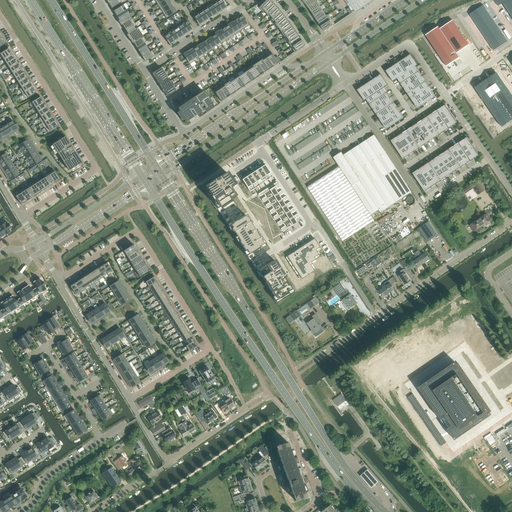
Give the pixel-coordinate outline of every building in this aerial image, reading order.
[(119,0),(114,0),(109,4),(112,8),(121,2),(119,0)] [(160,9),(170,2),(168,0),(164,0),(157,4),(160,9)] [(222,10),(215,0),(216,1),(211,4),(211,3),(217,13),(222,10)] [(226,7),(221,0),(215,0),(222,10),(226,7)] [(263,12),(272,3),(269,0),(266,0),(259,8),(263,12)] [(311,13),(320,7),(317,2),(319,0),(308,8),(309,9),(311,13)] [(346,0),(354,11),(356,13),(363,8),(364,7),(366,6),(374,0),(346,0)] [(511,0),(495,0),(494,1),(498,6),(502,3),(511,17),(511,0)] [(163,14),(173,7),(170,2),(160,9),(163,14)] [(217,13),(211,3),(206,6),(212,16),(217,13)] [(267,15),(276,7),(272,3),(263,12),(264,11),(267,15)] [(123,5),(113,11),(116,16),(126,10),(123,5)] [(212,16),(206,6),(206,7),(205,8),(202,10),(208,19),(212,16)] [(484,6),(470,15),(493,50),(507,41),(484,6)] [(166,18),(176,12),(173,7),(163,14),(166,18)] [(270,20),(280,12),(279,10),(279,9),(278,8),(276,7),(267,15),(267,16),(271,19),(270,20)] [(315,17),(324,11),(320,7),(311,13),(313,14),(312,15),(314,17),(315,17)] [(129,14),(126,10),(116,16),(119,20),(129,14)] [(208,19),(202,10),(198,13),(203,22),(208,19)] [(318,22),(329,15),(329,14),(327,16),(324,11),(315,17),(316,19),(317,21),(318,22)] [(273,25),(284,17),(281,13),(280,12),(270,20),(273,25)] [(203,22),(198,13),(193,16),(193,17),(194,18),(199,25),(203,22)] [(119,20),(118,21),(121,26),(122,25),(132,19),(129,14),(119,20)] [(329,15),(318,22),(321,27),(332,19),(329,15)] [(249,26),(242,16),(238,18),(237,19),(240,23),(244,29),(249,26)] [(277,29),(287,21),(286,20),(284,17),(273,25),(277,29)] [(134,23),(132,19),(122,25),(125,30),(134,23)] [(244,29),(240,23),(237,19),(233,22),(236,26),(240,32),(244,29)] [(332,19),(321,27),(324,32),(326,30),(328,31),(329,30),(329,28),(335,24),(332,19)] [(188,32),(181,22),(179,20),(175,23),(177,25),(176,25),(183,35),(188,32)] [(191,28),(187,21),(186,20),(182,23),(181,22),(188,32),(192,29),(191,28)] [(426,35),(425,35),(446,67),(447,66),(459,58),(456,54),(457,53),(469,45),(453,20),(452,21),(440,29),(438,27),(426,35)] [(281,33),(291,26),(290,24),(289,21),(288,22),(287,21),(277,29),(278,29),(281,33)] [(240,32),(236,26),(233,22),(228,25),(230,27),(235,35),(240,32)] [(134,23),(125,30),(128,34),(137,28),(134,23)] [(183,35),(176,25),(172,28),(179,38),(183,35)] [(235,35),(230,27),(228,25),(224,28),(226,30),(231,38),(235,35)] [(284,38),(294,31),(293,29),(291,26),(281,33),(284,38)] [(130,39),(140,33),(137,28),(128,34),(127,35),(130,39)] [(179,38),(172,28),(167,31),(174,41),(179,38)] [(231,38),(226,30),(224,28),(221,30),(219,31),(222,35),(226,41),(231,38)] [(174,41),(167,31),(163,35),(169,44),(174,41)] [(226,41),(222,35),(219,31),(215,34),(218,38),(221,44),(226,41)] [(288,42),(298,36),(297,34),(294,31),(284,38),(285,38),(286,37),(288,42),(287,42),(288,42)] [(133,44),(143,37),(141,34),(140,33),(130,39),(133,44)] [(221,44),(218,38),(215,34),(215,35),(211,37),(213,40),(216,45),(220,42),(221,44)] [(291,47),(301,40),(300,39),(298,36),(288,42),(291,47)] [(143,37),(133,44),(134,43),(136,48),(146,42),(143,37)] [(216,45),(213,40),(211,37),(206,40),(209,45),(213,50),(212,48),(216,45)] [(209,45),(206,40),(202,43),(205,48),(208,53),(210,52),(213,50),(209,45)] [(303,47),(304,45),(301,40),(291,47),(294,52),(299,49),(301,49),(302,48),(303,47)] [(139,52),(147,48),(144,43),(146,42),(136,48),(139,52)] [(208,53),(205,48),(202,43),(197,46),(199,49),(204,56),(203,54),(207,51),(208,53)] [(199,49),(197,46),(193,49),(192,48),(199,59),(200,59),(204,56),(199,49)] [(142,57),(152,51),(150,52),(147,48),(139,52),(142,57)] [(199,59),(192,48),(188,51),(191,56),(194,61),(195,61),(193,59),(197,56),(199,59)] [(9,49),(0,54),(3,59),(12,54),(9,49)] [(145,62),(155,56),(152,51),(142,57),(145,62)] [(191,56),(188,51),(183,54),(186,59),(190,64),(194,61),(191,56)] [(278,63),(275,58),(271,52),(266,55),(273,66),(278,63)] [(12,54),(3,59),(6,64),(15,58),(12,54)] [(404,58),(411,69),(415,66),(415,67),(418,65),(410,54),(404,58)] [(273,66),(266,55),(261,59),(268,69),(273,66)] [(18,63),(15,58),(6,64),(9,69),(18,63)] [(404,58),(398,63),(405,73),(411,69),(404,58)] [(268,69),(261,59),(256,62),(264,73),(268,69)] [(264,73),(256,62),(252,65),(259,76),(261,75),(264,74),(263,73),(264,73)] [(21,68),(18,63),(9,69),(12,73),(21,68)] [(405,73),(398,63),(392,67),(399,77),(405,73)] [(259,76),(252,65),(247,68),(254,79),(259,76)] [(405,73),(408,78),(418,71),(415,67),(415,66),(411,69),(405,73)] [(155,78),(165,72),(162,67),(152,73),(155,78)] [(392,67),(385,71),(393,82),(397,79),(397,78),(399,77),(392,67)] [(21,68),(12,73),(15,78),(24,73),(21,68)] [(254,79),(247,68),(248,70),(243,73),(250,82),(251,81),(254,79)] [(408,78),(412,83),(422,76),(418,71),(408,78)] [(158,83),(168,76),(165,72),(155,78),(158,83)] [(474,87),(485,103),(485,102),(488,107),(488,108),(488,107),(499,100),(510,93),(510,92),(509,92),(507,88),(507,87),(496,72),(497,73),(492,76),(490,78),(486,80),(485,80),(485,81),(481,84),(479,85),(475,88),(474,87)] [(27,78),(24,73),(15,78),(18,83),(27,78)] [(250,82),(243,73),(239,76),(245,85),(250,82)] [(399,77),(397,78),(397,79),(400,83),(408,78),(405,73),(399,77)] [(381,74),(374,78),(381,89),(383,88),(388,85),(381,74)] [(161,87),(172,81),(172,80),(170,82),(167,78),(168,77),(168,76),(158,83),(161,87)] [(245,85),(239,76),(234,80),(240,89),(242,88),(243,88),(245,87),(245,85)] [(412,83),(415,88),(425,81),(422,76),(412,83)] [(27,78),(18,83),(21,88),(30,83),(30,82),(27,78)] [(368,82),(375,93),(381,89),(374,78),(368,82)] [(408,78),(400,83),(404,88),(412,83),(408,78)] [(240,89),(234,80),(230,83),(228,81),(235,92),(240,89)] [(164,92),(174,85),(172,81),(161,87),(163,90),(164,91),(164,92)] [(235,92),(228,81),(223,84),(231,95),(235,92)] [(415,88),(418,93),(428,86),(425,81),(415,88)] [(21,88),(19,89),(22,94),(33,88),(33,87),(30,82),(30,83),(21,88)] [(368,82),(362,86),(369,97),(375,93),(368,82)] [(412,83),(404,88),(407,93),(415,88),(412,83)] [(231,95),(223,84),(219,87),(226,98),(231,95)] [(174,85),(164,92),(167,97),(176,90),(174,86),(175,85),(174,85)] [(369,97),(362,86),(357,90),(364,101),(366,100),(366,99),(369,97)] [(418,93),(422,98),(432,91),(428,86),(418,93)] [(33,88),(22,94),(26,99),(36,92),(33,87),(33,88)] [(226,98),(219,87),(214,91),(221,102),(226,98)] [(381,89),(375,93),(379,98),(386,93),(383,88),(381,89)] [(415,88),(407,93),(410,98),(418,93),(415,88)] [(180,111),(176,113),(182,121),(185,119),(187,121),(188,120),(190,119),(191,118),(195,115),(197,114),(204,109),(206,112),(214,107),(212,104),(203,91),(194,98),(178,108),(180,111)] [(422,98),(425,103),(435,97),(432,91),(422,98)] [(366,99),(366,100),(369,104),(379,98),(375,93),(369,97),(366,99)] [(386,93),(379,98),(382,103),(390,98),(386,93)] [(418,93),(410,98),(414,103),(422,98),(418,93)] [(511,95),(510,93),(499,100),(502,105),(511,98),(511,95)] [(40,97),(32,102),(35,107),(43,102),(40,97)] [(379,98),(369,104),(373,109),(382,103),(379,98)] [(390,98),(382,103),(385,108),(393,103),(390,98)] [(422,98),(414,103),(417,109),(425,103),(422,98)] [(511,98),(502,105),(506,110),(511,105),(511,98)] [(499,100),(488,107),(491,112),(492,113),(492,112),(502,105),(499,100)] [(46,107),(43,102),(35,107),(38,112),(46,107)] [(382,103),(373,109),(376,114),(385,108),(382,103)] [(393,103),(385,108),(389,113),(396,108),(393,103)] [(443,119),(451,113),(450,112),(447,108),(445,105),(441,107),(437,110),(443,119)] [(502,105),(492,112),(495,117),(506,110),(502,105)] [(46,107),(38,112),(41,117),(39,118),(49,112),(46,107)] [(385,108),(376,114),(379,119),(389,113),(385,108)] [(396,108),(389,113),(392,118),(400,113),(396,108)] [(443,119),(437,110),(432,113),(439,123),(444,120),(443,119)] [(506,110),(495,117),(498,121),(498,122),(499,122),(509,115),(506,110)] [(42,123),(53,116),(49,112),(39,118),(42,123)] [(389,113),(379,119),(383,124),(392,118),(389,113)] [(400,113),(392,118),(395,123),(403,118),(400,113)] [(439,123),(432,113),(427,117),(434,127),(439,123)] [(457,123),(455,120),(452,116),(451,113),(443,119),(444,120),(449,129),(454,125),(457,123)] [(511,118),(509,115),(499,122),(501,126),(501,127),(502,127),(511,119),(511,118)] [(53,116),(42,123),(45,128),(56,121),(53,116)] [(434,127),(427,117),(422,120),(429,130),(434,127)] [(392,118),(383,124),(386,129),(395,123),(392,118)] [(11,120),(7,123),(12,132),(17,129),(11,120)] [(429,130),(422,120),(417,123),(424,133),(429,130)] [(449,129),(444,120),(439,123),(444,132),(449,129)] [(56,121),(45,128),(48,133),(59,126),(56,121)] [(7,123),(2,125),(8,135),(12,132),(7,123)] [(424,133),(417,123),(412,127),(419,137),(424,133)] [(444,132),(439,123),(434,127),(439,135),(444,132)] [(419,137),(412,127),(407,130),(414,140),(419,137)] [(439,135),(434,127),(429,130),(434,138),(439,135)] [(414,140),(407,130),(402,133),(409,143),(414,140)] [(434,138),(429,130),(424,133),(429,142),(434,138)] [(409,143),(402,133),(397,137),(404,147),(409,143)] [(429,142),(424,133),(419,137),(424,145),(429,142)] [(334,169),(307,187),(308,188),(343,241),(374,221),(370,215),(375,213),(379,210),(380,213),(412,192),(409,187),(375,136),(374,136),(347,154),(344,156),(342,157),(341,157),(341,156),(340,156),(339,156),(338,156),(338,157),(337,157),(337,158),(337,159),(338,160),(336,161),(339,166),(334,169)] [(65,137),(52,145),(53,145),(57,153),(69,170),(71,169),(79,164),(81,163),(81,162),(65,137)] [(404,147),(397,137),(391,141),(397,151),(404,147)] [(424,145),(419,137),(414,140),(419,148),(424,145)] [(472,146),(472,145),(469,140),(467,138),(467,137),(463,139),(459,143),(464,151),(472,146)] [(21,149),(18,151),(20,152),(22,151),(31,145),(27,140),(24,142),(19,146),(21,149)] [(419,148),(414,140),(409,143),(414,152),(419,148)] [(414,152),(409,143),(404,147),(409,155),(414,152)] [(464,151),(459,143),(454,146),(460,156),(465,153),(464,151)] [(22,151),(20,152),(21,154),(23,152),(25,156),(34,150),(31,145),(22,151)] [(460,156),(454,146),(449,149),(455,159),(460,156)] [(479,155),(477,152),(474,148),(472,146),(464,151),(465,153),(471,161),(476,158),(479,156),(479,155)] [(409,155),(404,147),(397,151),(403,159),(409,155)] [(455,159),(449,149),(444,153),(450,163),(455,159)] [(27,159),(25,161),(26,162),(28,161),(37,155),(34,151),(34,150),(25,156),(27,159)] [(450,163),(444,153),(439,156),(445,166),(450,163)] [(471,161),(465,153),(460,156),(466,164),(471,161)] [(0,157),(0,163),(0,164),(9,159),(12,157),(11,156),(8,157),(6,154),(0,157)] [(28,161),(26,162),(27,164),(29,163),(32,166),(40,161),(37,155),(28,161)] [(445,166),(439,156),(434,159),(440,169),(445,166)] [(466,164),(460,156),(455,159),(461,168),(466,164)] [(9,159),(0,164),(4,169),(12,164),(10,160),(13,159),(12,157),(9,159)] [(440,169),(434,159),(429,163),(435,173),(440,169)] [(461,168),(455,159),(450,163),(456,171),(461,168)] [(435,173),(429,163),(424,166),(430,176),(435,173)] [(456,171),(450,163),(445,166),(451,174),(456,171)] [(12,164),(4,169),(7,174),(16,169),(18,167),(17,166),(15,167),(12,164)] [(265,165),(260,168),(268,180),(273,177),(265,165)] [(430,176),(424,166),(419,169),(425,179),(430,176)] [(451,174),(445,166),(440,169),(446,178),(451,174)] [(16,169),(7,174),(10,180),(19,174),(17,171),(19,169),(18,167),(16,169)] [(260,168),(256,171),(264,183),(268,180),(260,168)] [(48,172),(55,183),(61,181),(53,169),(48,172)] [(425,179),(419,169),(412,173),(419,183),(425,179)] [(446,178),(440,169),(435,173),(441,181),(446,178)] [(208,183),(203,187),(206,191),(208,195),(211,198),(215,205),(217,208),(218,209),(221,207),(225,204),(227,202),(230,200),(229,198),(235,194),(234,194),(234,193),(232,190),(229,186),(231,185),(233,184),(235,182),(232,178),(230,179),(228,176),(226,174),(225,171),(224,172),(223,172),(220,175),(219,175),(210,182),(208,183)] [(256,171),(251,174),(259,186),(264,183),(256,171)] [(55,183),(48,172),(43,175),(45,178),(50,186),(55,183)] [(441,181),(435,173),(430,176),(436,184),(441,181)] [(251,174),(247,176),(255,189),(259,186),(251,174)] [(247,176),(242,180),(250,192),(255,189),(247,176)] [(436,184),(430,176),(425,179),(431,188),(436,184)] [(39,179),(45,189),(50,186),(45,178),(40,181),(39,179)] [(34,182),(40,192),(45,189),(39,179),(34,182)] [(431,188),(425,179),(419,183),(425,192),(431,188)] [(478,195),(486,189),(487,189),(482,180),(472,187),(478,195)] [(29,185),(36,195),(40,192),(34,182),(29,185)] [(265,197),(261,199),(263,203),(268,200),(267,200),(277,193),(275,190),(280,187),(278,184),(276,186),(274,187),(272,188),(270,189),(268,191),(266,192),(264,193),(263,194),(264,194),(265,197)] [(31,198),(36,195),(29,185),(24,188),(31,198)] [(26,201),(31,198),(24,188),(19,191),(26,201)] [(269,202),(265,205),(267,208),(271,206),(281,199),(279,196),(284,193),(282,190),(277,193),(267,200),(268,200),(269,202)] [(26,201),(19,191),(20,193),(16,196),(21,205),(26,201)] [(273,208),(269,211),(271,214),(275,212),(275,211),(285,205),(283,202),(287,199),(285,196),(281,199),(271,206),(273,208)] [(277,214),(273,217),(275,220),(279,218),(279,217),(289,211),(287,208),(291,205),(289,202),(285,205),(275,211),(275,212),(277,214)] [(281,220),(277,223),(279,226),(283,223),(293,217),(293,216),(291,214),(295,211),(293,208),(289,211),(279,217),(279,218),(281,220)] [(486,214),(470,225),(475,231),(476,230),(477,231),(478,231),(478,230),(479,230),(480,229),(480,228),(481,228),(481,227),(491,220),(488,216),(493,212),(490,208),(485,212),(486,214)] [(284,226),(280,229),(283,232),(287,229),(297,223),(295,219),(299,217),(297,214),(293,216),(293,217),(283,223),(284,226)] [(242,245),(243,246),(242,246),(245,251),(247,250),(249,253),(247,254),(248,255),(251,253),(255,251),(260,248),(259,246),(260,246),(264,244),(262,241),(262,240),(259,236),(254,229),(255,229),(254,229),(253,226),(252,226),(249,221),(250,221),(247,217),(246,215),(238,220),(237,221),(237,220),(236,221),(233,223),(229,226),(230,226),(231,225),(232,227),(231,228),(232,230),(233,232),(234,231),(237,236),(239,241),(242,246),(242,245)] [(0,224),(0,226),(5,235),(10,231),(9,230),(11,229),(8,223),(6,224),(4,222),(0,224)] [(418,228),(427,241),(427,242),(437,235),(428,222),(418,228)] [(314,238),(287,256),(302,279),(314,271),(311,265),(313,264),(311,262),(316,259),(314,257),(319,255),(316,250),(320,247),(314,238)] [(133,245),(123,251),(127,256),(137,250),(133,245)] [(137,250),(127,256),(130,261),(129,262),(140,255),(137,250)] [(416,252),(424,263),(429,259),(425,254),(423,256),(421,253),(420,253),(418,251),(416,252)] [(424,263),(416,252),(414,253),(416,256),(414,257),(416,260),(415,261),(418,267),(424,263)] [(140,255),(129,262),(132,267),(143,260),(140,255)] [(143,260),(132,267),(133,266),(136,271),(134,273),(146,265),(143,260)] [(261,269),(259,270),(261,273),(259,274),(262,277),(268,286),(267,286),(270,291),(271,291),(274,296),(275,296),(278,300),(279,298),(280,299),(289,293),(288,292),(292,289),(290,286),(291,286),(288,281),(287,281),(278,267),(279,266),(276,262),(276,263),(274,260),(265,266),(265,265),(264,266),(261,268),(261,269)] [(107,263),(102,266),(107,274),(112,271),(107,263)] [(146,265),(134,273),(138,278),(150,270),(146,265)] [(102,266),(98,269),(103,278),(104,277),(103,276),(107,274),(102,266)] [(367,272),(364,267),(358,270),(361,276),(367,272)] [(98,269),(93,271),(99,280),(103,278),(98,269)] [(408,282),(411,280),(405,273),(403,270),(401,271),(401,272),(403,274),(400,276),(405,284),(406,285),(409,283),(408,282)] [(93,271),(88,274),(94,283),(99,280),(93,271)] [(88,274),(84,277),(90,286),(94,283),(88,274)] [(84,277),(79,280),(85,289),(85,288),(89,285),(90,286),(84,277)] [(145,282),(149,287),(157,282),(154,277),(145,282)] [(385,283),(378,288),(379,291),(382,295),(382,296),(383,298),(387,296),(386,295),(389,293),(395,289),(391,285),(395,282),(394,280),(392,278),(390,280),(388,281),(385,283)] [(39,279),(34,282),(37,288),(35,289),(38,294),(40,293),(42,295),(47,291),(46,289),(44,286),(45,285),(42,281),(42,282),(39,279)] [(79,280),(75,283),(81,292),(85,289),(79,280)] [(118,281),(110,286),(113,291),(121,286),(118,281)] [(157,282),(149,287),(151,291),(160,286),(157,282)] [(75,283),(70,286),(76,295),(81,292),(75,283)] [(353,297),(351,294),(349,295),(340,283),(341,283),(340,283),(333,288),(333,289),(334,288),(343,300),(344,302),(345,302),(350,308),(354,305),(355,306),(356,305),(355,305),(357,303),(355,301),(353,297)] [(29,286),(23,289),(30,300),(35,296),(38,294),(35,289),(32,291),(29,286)] [(121,286),(113,291),(116,296),(124,290),(121,286)] [(162,291),(160,286),(151,291),(154,296),(162,291)] [(23,289),(18,293),(21,298),(19,300),(22,305),(24,303),(30,300),(23,289)] [(124,290),(116,296),(119,300),(127,295),(124,290)] [(162,291),(154,296),(157,300),(165,295),(162,291)] [(127,295),(119,300),(122,305),(130,300),(127,295)] [(165,295),(157,300),(160,305),(168,300),(165,295)] [(12,296),(7,299),(14,310),(14,311),(20,307),(19,306),(22,305),(19,300),(16,301),(12,296)] [(320,302),(317,297),(298,310),(299,312),(302,315),(320,302)] [(7,299),(1,303),(5,308),(2,310),(6,315),(8,313),(9,314),(14,311),(14,310),(7,299)] [(171,304),(168,300),(160,305),(163,310),(171,304)] [(105,304),(100,307),(105,315),(110,312),(105,304)] [(171,304),(163,310),(166,314),(174,309),(171,304)] [(100,307),(95,309),(100,318),(105,315),(100,307)] [(95,309),(91,312),(96,320),(100,318),(95,309)] [(174,309),(166,314),(169,319),(177,314),(174,309)] [(292,314),(290,316),(294,321),(296,319),(302,315),(299,312),(298,310),(292,314)] [(91,312),(86,315),(91,323),(96,320),(91,312)] [(177,314),(169,319),(172,323),(179,318),(180,318),(177,314)] [(314,318),(307,324),(312,330),(311,331),(314,335),(316,337),(324,331),(319,325),(318,324),(321,322),(322,323),(316,314),(312,316),(314,318)] [(137,315),(129,320),(132,325),(140,320),(137,315)] [(53,317),(47,320),(54,331),(59,328),(53,318),(53,317)] [(179,318),(172,323),(174,328),(182,323),(183,323),(180,318),(179,318)] [(54,331),(47,320),(48,322),(43,325),(40,327),(42,331),(45,329),(49,334),(54,331)] [(140,320),(132,325),(135,330),(143,324),(140,320)] [(185,327),(183,323),(182,323),(174,328),(177,332),(185,327)] [(143,324),(135,330),(138,334),(146,329),(143,324)] [(185,327),(177,332),(180,337),(188,332),(185,327)] [(120,328),(115,331),(120,339),(125,336),(120,328)] [(146,329),(138,334),(140,339),(149,334),(146,329)] [(115,331),(110,334),(115,342),(120,339),(115,331)] [(191,336),(188,332),(180,337),(183,342),(191,337),(191,336)] [(22,336),(29,347),(28,345),(33,342),(27,333),(22,336)] [(110,334),(106,337),(111,345),(115,342),(110,334)] [(149,334),(140,339),(143,343),(151,338),(149,334)] [(29,347),(22,336),(23,338),(18,341),(23,350),(29,347)] [(191,337),(183,342),(186,346),(194,341),(191,336),(191,337)] [(106,337),(101,340),(106,348),(111,345),(106,337)] [(61,350),(71,343),(68,338),(57,345),(61,350)] [(151,338),(143,343),(146,348),(154,343),(151,338)] [(194,341),(186,346),(189,351),(197,346),(194,341)] [(68,352),(70,351),(72,350),(69,345),(71,343),(61,350),(64,355),(68,352)] [(72,354),(70,355),(64,358),(67,363),(76,357),(75,358),(72,353),(72,354)] [(163,353),(158,356),(164,364),(168,361),(163,353)] [(122,354),(114,359),(117,364),(125,359),(122,354)] [(158,356),(154,359),(159,367),(164,364),(158,356)] [(76,357),(67,363),(70,367),(79,362),(76,357)] [(36,370),(46,364),(42,359),(35,363),(34,361),(29,364),(30,367),(33,365),(36,370)] [(128,363),(125,359),(117,364),(120,368),(128,363)] [(149,362),(154,370),(159,367),(154,359),(149,362)] [(455,361),(418,386),(455,439),(491,414),(455,361)] [(79,362),(70,367),(73,372),(82,367),(79,362)] [(149,362),(144,365),(150,373),(154,370),(149,362)] [(128,363),(120,368),(123,373),(131,368),(128,363)] [(41,378),(44,377),(42,374),(49,370),(46,364),(36,370),(39,376),(37,377),(39,380),(41,378)] [(82,367),(73,372),(76,377),(85,371),(84,372),(81,367),(82,367)] [(214,378),(207,367),(203,369),(203,368),(200,370),(201,371),(199,372),(207,383),(214,379),(214,378)] [(134,372),(131,368),(123,373),(126,378),(134,372)] [(85,371),(76,377),(79,381),(88,376),(85,371)] [(134,372),(126,378),(129,382),(137,377),(134,372)] [(45,387),(55,380),(52,375),(43,381),(46,386),(45,386),(45,387)] [(137,377),(129,382),(132,387),(140,382),(137,377)] [(183,382),(182,383),(188,393),(195,389),(195,388),(198,386),(202,393),(205,391),(201,385),(200,384),(197,379),(193,381),(193,382),(191,383),(189,379),(186,380),(186,379),(183,381),(183,382)] [(55,380),(45,387),(48,391),(58,385),(55,380)] [(13,385),(8,388),(14,397),(22,392),(18,387),(16,388),(13,385)] [(58,385),(48,391),(51,396),(61,390),(58,385)] [(231,393),(228,389),(227,386),(223,388),(227,394),(228,395),(231,393)] [(2,395),(6,402),(9,400),(9,401),(15,398),(14,397),(8,388),(3,391),(5,395),(3,396),(2,395)] [(61,390),(51,396),(54,401),(64,395),(61,390)] [(173,392),(178,400),(182,397),(177,390),(173,392)] [(446,443),(413,393),(407,397),(441,446),(445,443),(446,443)] [(94,405),(103,399),(100,394),(98,396),(91,400),(94,405)] [(337,397),(333,400),(337,406),(346,400),(341,394),(337,397),(338,397),(337,397)] [(64,395),(54,401),(57,406),(67,400),(64,395)] [(141,408),(149,403),(153,401),(150,395),(138,402),(141,408)] [(223,400),(229,410),(231,408),(232,408),(234,407),(234,406),(235,406),(229,398),(226,401),(224,399),(223,400)] [(96,410),(105,404),(102,400),(103,399),(94,405),(96,410)] [(67,400),(57,406),(60,411),(70,405),(67,400)] [(218,406),(220,407),(222,411),(224,413),(225,413),(227,412),(227,411),(229,410),(223,400),(221,401),(222,403),(218,406)] [(99,414),(109,408),(108,409),(105,404),(96,410),(99,414)] [(182,405),(174,410),(179,418),(183,415),(187,412),(184,407),(183,407),(183,406),(182,405)] [(109,415),(110,414),(112,413),(109,408),(99,414),(102,419),(103,419),(109,415)] [(201,410),(196,414),(203,423),(205,421),(207,424),(217,417),(212,410),(211,411),(209,409),(207,411),(208,413),(205,415),(201,410)] [(67,421),(77,415),(74,410),(63,416),(67,421)] [(151,415),(147,418),(152,425),(156,422),(160,420),(162,418),(158,411),(155,413),(154,411),(153,411),(152,411),(151,411),(151,412),(150,413),(151,415)] [(38,419),(34,413),(31,414),(31,413),(26,417),(32,426),(37,423),(36,421),(38,419)] [(77,415),(67,421),(68,421),(71,425),(80,420),(77,415)] [(179,418),(180,420),(182,423),(182,424),(184,427),(185,427),(189,433),(195,430),(192,424),(188,426),(185,421),(186,421),(183,415),(179,418)] [(32,426),(26,417),(25,417),(26,418),(18,423),(23,429),(25,428),(27,430),(32,426)] [(80,420),(71,425),(74,430),(83,424),(80,420)] [(151,429),(155,435),(167,428),(164,422),(161,424),(161,423),(151,429)] [(23,429),(18,423),(11,428),(16,436),(22,433),(20,431),(23,429)] [(83,424),(74,430),(77,435),(78,434),(78,435),(78,434),(84,431),(86,429),(83,424)] [(182,424),(178,426),(184,437),(189,433),(185,427),(184,427),(182,424)] [(170,427),(162,433),(164,436),(162,436),(166,442),(173,438),(175,437),(171,431),(172,431),(170,427)] [(16,436),(11,428),(3,433),(7,439),(10,438),(11,440),(16,436)] [(47,438),(42,441),(48,450),(56,445),(51,438),(49,439),(47,438)] [(36,448),(40,455),(48,450),(42,441),(37,444),(39,448),(37,449),(36,448)] [(32,447),(27,451),(32,460),(40,455),(36,448),(33,449),(32,447)] [(23,456),(20,458),(24,465),(32,460),(27,451),(21,454),(23,456)] [(114,462),(115,464),(116,463),(121,470),(122,469),(121,468),(122,467),(128,464),(122,456),(114,462)] [(261,456),(256,460),(262,467),(266,463),(267,464),(267,463),(261,456)] [(16,457),(11,461),(17,470),(24,465),(20,458),(18,459),(16,457)] [(257,471),(262,467),(256,460),(252,464),(257,471)] [(7,466),(4,468),(9,475),(17,470),(11,461),(6,464),(7,466)] [(140,469),(137,464),(134,466),(132,463),(130,465),(129,463),(128,464),(122,467),(129,476),(140,469)] [(104,473),(112,486),(120,481),(112,468),(104,473)] [(380,482),(368,469),(361,476),(372,488),(380,482)] [(250,483),(248,478),(248,477),(247,475),(239,478),(240,480),(242,486),(250,483)] [(252,491),(252,489),(250,483),(242,486),(244,494),(239,495),(240,498),(246,496),(246,493),(252,491)] [(21,489),(16,492),(21,500),(26,497),(24,494),(26,493),(24,489),(22,491),(21,489)] [(87,499),(90,503),(98,497),(93,490),(85,496),(83,497),(85,501),(87,499)] [(16,492),(11,495),(17,503),(21,500),(16,492)] [(11,495),(6,498),(12,506),(17,503),(11,495)] [(71,496),(65,501),(68,506),(66,507),(69,511),(70,511),(72,511),(71,510),(75,507),(75,509),(77,511),(82,508),(79,504),(77,505),(71,496)] [(248,504),(245,505),(246,508),(248,507),(257,504),(255,499),(255,498),(254,497),(249,498),(249,500),(246,501),(248,504)] [(6,498),(2,501),(7,509),(12,506),(6,498)]
